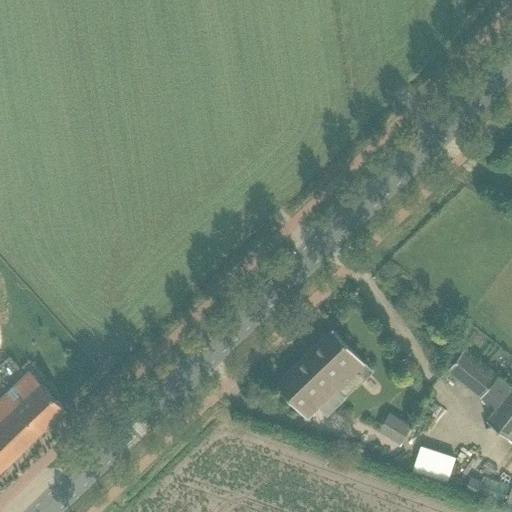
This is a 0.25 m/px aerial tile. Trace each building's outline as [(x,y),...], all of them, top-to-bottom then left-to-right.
[(365,377),(364,376),(369,371),(364,367),(366,365),(346,344),(332,330),(275,384),(289,399),(308,418),(337,390),(343,396),(354,385),(355,386),(365,377)] [(446,370),(480,397),(497,375),(463,349),(446,370)] [(0,469),(64,408),(28,370),(0,397),(0,469)] [(511,388),(486,421),(511,441),(511,388)] [(389,413),(378,431),(393,440),(404,422),(389,413)] [(470,477),(463,490),(473,495),(479,482),(470,477)]
